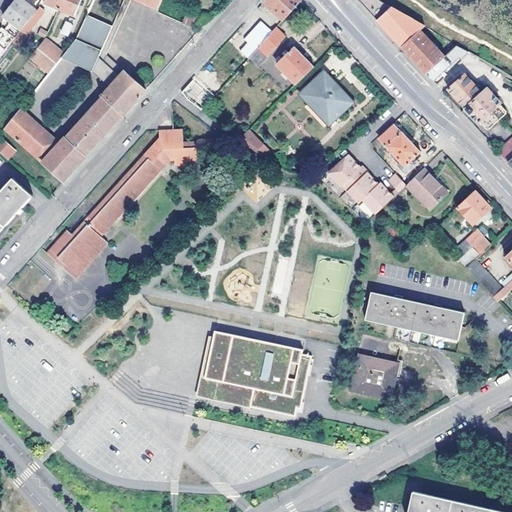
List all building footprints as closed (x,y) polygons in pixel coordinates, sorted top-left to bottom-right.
[(37,10),(24,0),(16,0),(4,16),(21,29),(37,10)] [(81,0),(46,0),(45,2),(49,4),(48,6),(58,11),(59,9),(75,15),(81,0)] [(107,55),(132,0),(126,0),(115,23),(98,59),(104,62),(107,55)] [(136,0),(158,9),(161,0),(136,0)] [(176,21),(184,5),(181,4),(172,0),(161,0),(158,9),(157,12),(176,21)] [(298,0),(265,0),(263,3),(283,21),(301,2),(298,0)] [(420,32),(425,27),(377,0),(358,0),(381,24),(388,32),(402,47),(420,32)] [(46,11),(40,7),(22,30),(28,34),(31,29),(46,11)] [(191,27),(197,14),(185,9),(179,22),(191,27)] [(115,23),(89,10),(75,41),(70,46),(98,59),(115,23)] [(202,29),(211,19),(204,15),(195,24),(202,29)] [(243,26),(245,28),(254,19),(251,16),(243,26)] [(68,36),(74,25),(68,22),(63,33),(68,36)] [(262,43),(272,31),(266,26),(255,38),(262,43)] [(0,57),(6,50),(15,38),(2,28),(0,30),(0,57)] [(284,36),(276,29),(275,28),(272,31),(262,43),(253,53),(262,62),(284,36)] [(420,32),(402,47),(414,61),(427,75),(444,58),(420,32)] [(63,52),(46,38),(41,44),(35,51),(31,57),(48,71),(63,52)] [(35,51),(41,44),(35,39),(29,47),(35,51)] [(444,58),(427,75),(431,79),(434,82),(450,66),(451,66),(453,64),(455,65),(468,52),(456,45),(444,58)] [(92,72),(98,59),(70,46),(61,57),(92,72)] [(296,85),(314,67),(295,48),(277,66),(296,85)] [(145,90),(124,71),(107,55),(104,62),(100,71),(115,84),(110,89),(103,97),(103,98),(67,138),(66,139),(61,144),(21,109),(5,129),(65,182),(86,159),(85,158),(123,116),(124,116),(147,91),(145,90)] [(92,72),(110,89),(115,84),(100,71),(104,62),(98,59),(92,72)] [(350,103),(323,75),(302,95),(328,123),(350,103)] [(500,103),(487,88),(482,93),(465,76),(448,91),(474,119),(479,124),(480,123),(486,129),(490,130),(506,115),(505,110),(500,104),(500,103)] [(200,93),(191,103),(201,110),(208,101),(200,93)] [(402,133),(395,126),(381,139),(392,152),(387,157),(396,166),(401,161),(404,164),(406,166),(421,152),(403,132),(402,133)] [(45,253),(73,280),(106,244),(99,237),(169,161),(174,161),(174,167),(198,166),(197,143),(184,143),(183,130),(173,130),(173,135),(160,135),(69,235),(65,231),(45,253)] [(269,150),(250,131),(246,134),(265,154),(269,150)] [(1,138),(0,139),(0,151),(9,159),(16,151),(1,138)] [(377,214),(408,185),(398,175),(391,181),(398,190),(393,195),(387,188),(385,190),(380,185),(369,174),(369,173),(364,167),(362,168),(356,162),(355,163),(349,158),(331,176),(344,188),(345,188),(362,205),(365,202),(377,214)] [(408,169),(406,166),(404,164),(399,169),(403,173),(408,169)] [(448,194),(425,169),(408,185),(431,210),(448,194)] [(0,232),(13,218),(34,196),(14,178),(0,194),(0,232)] [(491,207),(476,190),(458,206),(474,223),(491,207)] [(476,259),(490,246),(485,240),(486,237),(479,229),(454,253),(467,268),(476,259)] [(467,268),(494,297),(503,288),(476,259),(467,268)] [(511,288),(511,280),(503,288),(494,297),(497,300),(503,295),(505,296),(511,288)] [(459,342),(465,313),(372,293),(365,320),(459,342)] [(303,350),(217,331),(215,337),(206,377),(218,380),(217,386),(216,392),(252,400),(251,406),(295,416),(297,408),(301,409),(313,357),(303,355),(303,350)] [(217,386),(218,380),(206,377),(215,337),(211,336),(198,394),(251,406),(252,400),(216,392),(217,386)] [(393,401),(399,377),(396,376),(399,363),(359,354),(350,392),(393,401)] [(511,511),(511,501),(416,480),(409,508),(427,511),(511,511)]
